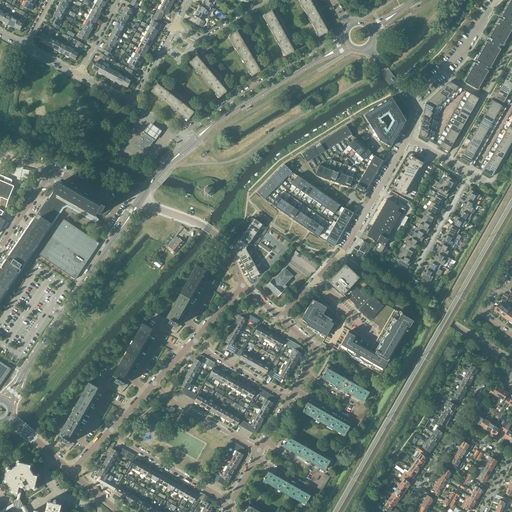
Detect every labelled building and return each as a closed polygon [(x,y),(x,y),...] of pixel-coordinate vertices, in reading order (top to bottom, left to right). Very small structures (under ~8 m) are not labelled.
[(62,0),(60,6),(67,10),(70,4),(62,0)] [(100,0),(98,0),(96,4),(103,8),(106,3),(100,0)] [(172,4),(165,0),(162,5),(170,9),(172,4)] [(204,0),(207,2),(206,5),(212,8),(214,5),(211,4),(213,0),(204,0)] [(313,5),(310,0),(298,0),(304,10),(313,5)] [(511,0),(510,0),(501,17),(502,17),(501,20),(500,19),(489,38),(490,39),(488,42),(487,42),(476,61),(477,61),(476,64),(475,63),(464,82),(478,90),(489,71),(488,70),(489,68),(490,69),(501,50),(500,49),(502,46),(503,46),(511,29),(511,0)] [(30,11),(33,6),(26,1),(23,7),(21,6),(20,9),(26,12),(28,10),(30,11)] [(96,4),(93,10),(101,14),(103,8),(96,4)] [(162,5),(159,11),(164,14),(167,15),(170,9),(162,5)] [(199,5),(196,11),(205,15),(207,17),(212,8),(206,5),(204,8),(199,5)] [(321,19),(313,5),(304,10),(312,24),(321,19)] [(60,6),(57,11),(64,15),(67,10),(60,6)] [(126,6),(123,12),(131,16),(133,11),(134,11),(129,8),(126,6)] [(93,10),(90,15),(98,19),(101,14),(93,10)] [(64,15),(57,11),(54,16),(61,20),(64,15)] [(205,15),(196,11),(194,16),(199,18),(196,24),(202,27),(205,21),(203,20),(205,15)] [(279,24),(272,11),(263,16),(270,29),(279,24)] [(131,16),(123,12),(120,17),(128,21),(131,16)] [(12,17),(6,14),(2,21),(8,24),(12,17)] [(90,15),(87,20),(95,24),(98,19),(90,15)] [(51,22),(54,23),(58,26),(61,20),(54,16),(51,22)] [(160,20),(153,16),(151,20),(148,26),(151,27),(158,31),(161,25),(159,24),(160,20)] [(8,24),(14,27),(18,20),(12,17),(8,24)] [(128,21),(120,17),(117,23),(125,27),(128,21)] [(328,32),(321,19),(312,24),(319,37),(328,32)] [(18,20),(14,27),(20,31),(24,23),(18,20)] [(87,20),(84,26),(92,30),(95,24),(87,20)] [(117,23),(114,28),(122,32),(125,27),(117,23)] [(278,43),(287,38),(279,24),(270,29),(278,43)] [(84,26),(82,31),(89,35),(92,30),(84,26)] [(158,31),(151,27),(148,32),(155,36),(158,31)] [(114,28),(112,33),(119,37),(122,32),(114,28)] [(89,35),(82,31),(79,37),(86,41),(89,35)] [(245,45),(237,31),(228,36),(236,50),(245,45)] [(145,37),(152,42),(155,36),(148,32),(145,37)] [(112,33),(109,39),(116,43),(119,37),(112,33)] [(40,41),(46,45),(50,37),(44,34),(40,41)] [(56,40),(50,37),(46,45),(52,48),(56,40)] [(142,43),(150,47),(152,42),(145,37),(142,43)] [(294,51),(287,38),(278,43),(285,56),(294,51)] [(109,39),(106,44),(113,48),(116,43),(109,39)] [(62,43),(56,40),(52,48),(58,51),(62,43)] [(68,46),(62,43),(58,51),(64,54),(68,46)] [(149,47),(142,43),(139,48),(147,52),(149,47)] [(103,50),(106,51),(110,54),(111,53),(113,48),(106,44),(103,50)] [(244,63),(253,58),(245,45),(236,50),(244,63)] [(64,54),(70,57),(74,50),(68,46),(64,54)] [(147,52),(139,48),(136,54),(144,58),(147,52)] [(74,50),(70,57),(76,60),(80,53),(74,50)] [(144,58),(136,54),(133,59),(141,63),(144,58)] [(199,75),(207,68),(197,56),(189,63),(199,75)] [(244,63),(252,77),(261,71),(253,58),(244,63)] [(141,63),(133,59),(130,65),(132,66),(138,69),(141,63)] [(93,69),(98,72),(103,65),(97,61),(93,69)] [(98,72),(104,75),(108,68),(103,65),(98,72)] [(104,75),(110,78),(114,71),(108,68),(104,75)] [(217,80),(207,68),(199,75),(209,86),(217,80)] [(110,78),(116,81),(120,74),(114,71),(110,78)] [(126,77),(120,74),(116,81),(122,85),(126,77)] [(122,85),(128,88),(132,80),(128,78),(130,76),(127,75),(126,77),(122,85)] [(209,86),(219,98),(227,91),(217,80),(209,86)] [(511,88),(511,84),(505,80),(502,84),(511,90),(511,88)] [(454,91),(457,86),(449,82),(445,86),(454,91)] [(170,93),(158,84),(151,92),(164,101),(170,93)] [(511,90),(502,84),(500,89),(509,94),(511,90)] [(451,95),(454,91),(445,86),(441,89),(450,94),(451,95)] [(450,94),(441,89),(437,93),(446,98),(447,99),(450,94)] [(497,93),(506,99),(509,94),(500,89),(497,93)] [(182,103),(170,93),(164,101),(176,111),(182,103)] [(446,98),(437,93),(433,96),(442,101),(443,102),(446,98)] [(478,98),(470,93),(468,98),(476,103),(478,98)] [(506,99),(497,93),(495,98),(504,103),(506,99)] [(442,101),(433,96),(429,100),(438,105),(439,106),(442,101)] [(387,113),(388,112),(389,113),(396,108),(397,107),(392,98),(386,101),(387,103),(383,105),(382,104),(387,113)] [(476,103),(468,98),(465,102),(473,107),(476,103)] [(438,105),(429,100),(426,103),(436,109),(438,105)] [(499,110),(502,106),(493,101),(490,105),(491,105),(499,110)] [(473,107),(465,102),(462,107),(471,112),(473,107)] [(176,111),(188,120),(194,112),(182,103),(176,111)] [(436,109),(426,103),(425,104),(426,104),(425,106),(426,107),(425,109),(433,114),(436,109)] [(380,118),(387,113),(382,104),(381,104),(382,106),(378,108),(377,107),(374,109),(380,118)] [(499,110),(491,105),(488,110),(497,115),(499,110)] [(471,112),(462,107),(460,111),(468,116),(471,112)] [(389,113),(394,121),(403,115),(400,111),(399,112),(396,108),(389,113)] [(378,119),(380,118),(374,109),(375,111),(371,113),(370,112),(364,115),(369,124),(378,119)] [(435,114),(433,114),(425,109),(424,112),(425,113),(424,114),(432,119),(435,114)] [(497,115),(488,110),(485,114),(494,119),(497,115)] [(468,116),(460,111),(457,116),(466,121),(468,116)] [(434,120),(432,119),(424,114),(423,117),(424,118),(423,120),(431,124),(434,120)] [(494,119),(485,114),(483,119),(492,124),(494,119)] [(394,121),(392,124),(401,130),(401,129),(400,128),(402,124),(403,125),(406,121),(403,115),(394,121)] [(466,121),(457,116),(455,120),(463,125),(466,121)] [(384,128),(385,127),(386,127),(387,127),(383,121),(381,122),(378,119),(369,124),(370,124),(372,128),(375,133),(384,127),(384,128)] [(492,124),(483,119),(480,123),(489,128),(492,124)] [(432,125),(431,124),(423,120),(422,122),(423,123),(422,125),(430,129),(432,125)] [(463,125),(455,120),(452,125),(461,130),(463,125)] [(143,133),(144,134),(153,141),(154,142),(162,131),(150,123),(143,133)] [(489,128),(480,123),(478,128),(487,133),(489,128)] [(392,124),(388,131),(387,132),(387,133),(396,138),(395,137),(397,133),(398,134),(401,130),(392,124)] [(347,137),(352,134),(346,125),(341,128),(347,137)] [(431,130),(430,129),(422,125),(420,127),(422,128),(421,130),(429,135),(431,130)] [(450,129),(458,134),(461,130),(452,125),(450,129)] [(380,141),(382,142),(387,133),(387,132),(384,128),(384,127),(375,133),(380,141)] [(341,128),(341,129),(337,131),(342,140),(347,137),(341,128)] [(487,133),(478,128),(475,132),(484,137),(487,133)] [(450,129),(447,134),(456,139),(458,134),(450,129)] [(429,135),(421,130),(419,133),(421,134),(420,136),(426,139),(429,135)] [(147,131),(136,146),(145,152),(155,137),(147,131)] [(337,131),(336,131),(337,131),(333,134),(332,134),(338,143),(342,140),(337,131)] [(511,134),(506,131),(503,136),(511,140),(511,134)] [(475,132),(473,136),(482,142),(484,137),(475,132)] [(382,142),(383,141),(387,143),(386,145),(391,147),(396,138),(387,133),(382,142)] [(332,134),(328,137),(328,136),(328,137),(334,146),(338,143),(332,134)] [(456,139),(447,134),(445,138),(454,143),(456,139)] [(482,142),(473,136),(470,141),(479,146),(482,142)] [(511,140),(503,136),(501,140),(510,145),(511,141),(511,140)] [(328,137),(324,139),(329,148),(334,146),(328,137)] [(359,141),(356,138),(355,138),(351,143),(354,146),(359,141)] [(445,138),(442,143),(451,148),(454,143),(445,138)] [(324,139),(323,139),(324,140),(320,142),(319,142),(325,151),(329,148),(324,139)] [(510,145),(501,140),(498,145),(507,150),(510,145)] [(363,145),(359,142),(360,141),(359,141),(354,146),(358,150),(363,145)] [(479,146),(470,141),(468,145),(477,151),(479,146)] [(319,142),(315,145),(321,154),(325,151),(319,142)] [(451,148),(442,143),(440,147),(449,152),(451,148)] [(315,145),(311,148),(311,147),(316,156),(321,154),(315,145)] [(367,148),(366,148),(363,145),(358,150),(362,153),(367,148)] [(477,151),(468,145),(465,150),(474,155),(477,151)] [(507,150),(498,145),(496,149),(505,154),(507,150)] [(312,159),(316,156),(311,147),(311,148),(307,150),(306,150),(312,159)] [(362,153),(366,157),(371,152),(370,152),(367,149),(367,148),(362,153)] [(505,154),(496,149),(493,154),(502,159),(505,154)] [(306,150),(301,154),(307,162),(312,159),(306,150)] [(474,155),(465,150),(462,154),(471,159),(474,155)] [(471,159),(462,154),(460,159),(469,164),(471,159)] [(502,159),(493,154),(491,158),(500,163),(502,159)] [(383,161),(374,156),(371,161),(380,166),(381,166),(380,166),(383,161)] [(398,180),(392,190),(403,196),(422,162),(411,156),(397,180),(398,180)] [(500,163),(491,158),(488,163),(497,168),(500,163)] [(380,166),(371,161),(368,166),(378,171),(380,166)] [(497,168),(488,163),(485,167),(495,172),(497,168)] [(280,168),(280,169),(287,176),(292,172),(288,168),(287,167),(284,164),(282,167),(280,168)] [(324,167),(319,166),(315,176),(316,176),(320,177),(324,167)] [(378,171),(368,166),(366,170),(375,176),(375,175),(378,171)] [(329,169),(324,167),(320,177),(320,178),(321,177),(325,179),(329,169)] [(495,172),(485,167),(483,172),(492,177),(495,172)] [(276,172),(284,180),(287,176),(280,169),(278,171),(276,172)] [(334,171),(329,169),(325,179),(330,181),(334,171)] [(375,176),(366,170),(363,175),(372,180),(373,180),(372,180),(375,176)] [(338,172),(334,171),(330,181),(335,182),(334,183),(335,183),(338,172)] [(284,180),(276,172),(276,173),(274,175),(274,174),(274,175),(273,176),(272,176),(280,184),(284,180)] [(343,174),(338,172),(335,183),(335,182),(339,184),(343,174)] [(0,231),(6,221),(0,217),(0,216),(1,215),(2,215),(3,215),(4,215),(4,214),(8,200),(14,187),(14,186),(13,186),(10,185),(12,182),(12,181),(12,180),(11,180),(11,179),(0,174),(0,231)] [(348,176),(343,174),(339,184),(340,184),(344,186),(348,176)] [(372,180),(363,175),(360,180),(370,185),(372,180)] [(269,180),(268,180),(276,188),(280,184),(272,176),(270,178),(270,179),(269,180)] [(302,179),(300,178),(300,177),(298,176),(292,184),(296,187),(302,179)] [(353,178),(348,176),(344,186),(345,186),(349,188),(353,178)] [(457,182),(447,176),(445,181),(444,180),(441,184),(441,185),(450,190),(451,190),(454,186),(454,187),(457,182)] [(302,179),(296,187),(300,190),(306,182),(306,181),(306,182),(304,180),(302,179)] [(276,188),(268,180),(267,182),(266,182),(265,184),(272,191),(276,188)] [(370,185),(360,180),(358,184),(367,190),(367,189),(369,185),(370,185)] [(306,182),(300,190),(304,193),(310,184),(310,185),(308,183),(306,182)] [(441,184),(438,182),(435,187),(439,189),(436,193),(445,198),(444,198),(446,199),(449,194),(448,194),(450,190),(441,185),(441,184)] [(93,220),(95,221),(98,218),(96,216),(98,213),(104,216),(108,213),(107,212),(110,208),(111,209),(112,208),(105,201),(102,204),(102,205),(101,207),(63,185),(62,186),(59,185),(60,183),(59,183),(56,189),(54,193),(51,196),(68,205),(73,208),(93,220)] [(272,191),(265,184),(264,184),(265,184),(263,186),(261,188),(268,195),(272,191)] [(310,184),(304,193),(308,196),(314,188),(315,187),(314,187),(313,186),(312,186),(310,185),(311,185),(310,184)] [(367,190),(358,184),(355,190),(364,195),(367,190)] [(215,189),(212,186),(208,186),(205,188),(204,192),(207,196),(211,196),(214,194),(215,189)] [(315,188),(315,187),(314,188),(308,196),(313,199),(319,190),(318,190),(317,189),(315,188)] [(268,195),(261,188),(257,192),(260,195),(264,199),(268,195)] [(323,193),(321,192),(319,191),(319,190),(313,199),(317,202),(323,193)] [(467,199),(476,204),(478,200),(477,200),(480,195),(471,190),(468,195),(466,199),(467,199)] [(445,198),(436,193),(435,192),(432,197),(432,196),(429,201),(432,203),(432,202),(439,206),(441,202),(442,203),(444,198),(445,198)] [(327,196),(325,195),(323,193),(317,202),(321,205),(327,196)] [(68,205),(51,196),(50,199),(62,207),(63,207),(68,205)] [(275,208),(276,208),(282,199),(277,196),(271,204),(271,205),(272,205),(274,206),(276,207),(275,208)] [(331,199),(329,198),(327,196),(321,205),(325,208),(331,199)] [(51,224),(61,210),(61,209),(63,207),(62,207),(50,199),(48,201),(47,200),(46,201),(37,214),(41,216),(41,217),(51,224)] [(282,199),(276,208),(278,209),(280,210),(280,211),(286,202),(282,199)] [(331,199),(325,208),(329,211),(335,202),(336,202),(335,202),(334,201),(333,201),(331,199),(332,199),(331,199)] [(397,211),(400,207),(387,199),(366,236),(379,243),(375,251),(386,257),(390,251),(384,247),(389,239),(387,238),(401,213),(397,211)] [(476,204),(467,199),(467,200),(465,203),(464,203),(461,208),(463,209),(463,208),(471,213),(473,209),(474,209),(477,205),(476,204)] [(284,213),(290,205),(286,202),(280,211),(282,212),(284,213)] [(336,202),(335,202),(329,211),(334,214),(340,205),(339,205),(338,204),(338,203),(338,204),(336,202)] [(439,206),(432,202),(432,203),(430,206),(429,206),(426,211),(427,211),(435,216),(436,216),(438,212),(441,207),(439,206)] [(288,216),(294,208),(290,205),(284,213),(284,214),(284,213),(286,215),(287,215),(288,216)] [(292,219),(299,211),(294,208),(288,216),(288,217),(289,216),(290,218),(291,218),(292,219)] [(341,213),(351,218),(352,216),(354,213),(350,211),(349,211),(345,208),(344,208),(341,213)] [(466,222),(468,223),(471,219),(470,218),(472,214),(471,213),(463,208),(463,209),(460,213),(461,213),(458,217),(466,222)] [(296,222),(297,222),(303,213),(299,211),(292,219),(293,219),(295,221),(297,222),(296,222)] [(427,211),(425,215),(424,215),(422,219),(431,225),(434,221),(437,216),(436,216),(435,216),(427,211)] [(301,225),(307,216),(303,213),(297,222),(299,223),(299,224),(301,225)] [(351,218),(341,213),(339,218),(348,223),(349,221),(350,218),(351,218)] [(0,300),(12,283),(21,269),(20,268),(22,265),(23,265),(28,259),(51,224),(41,217),(41,216),(37,214),(9,256),(13,259),(11,262),(7,259),(0,269),(0,300)] [(305,228),(311,219),(307,216),(301,225),(303,226),(303,227),(305,228)] [(466,222),(458,217),(456,216),(454,221),(452,225),(460,230),(462,231),(464,227),(463,226),(466,222)] [(422,219),(419,217),(416,222),(420,224),(417,228),(426,233),(427,234),(430,229),(429,229),(431,225),(422,219)] [(348,223),(339,218),(336,222),(345,228),(345,227),(346,226),(347,225),(346,225),(348,223)] [(43,249),(39,255),(75,279),(100,243),(64,219),(45,247),(45,248),(44,248),(44,249),(43,249)] [(254,219),(251,223),(261,230),(264,226),(264,225),(254,219)] [(311,219),(305,228),(307,229),(307,230),(307,229),(309,231),(315,222),(311,219)] [(313,234),(319,225),(315,222),(309,231),(311,232),(312,232),(313,234)] [(345,228),(336,222),(333,227),(343,232),(344,230),(345,228)] [(258,234),(261,230),(251,223),(248,227),(257,233),(258,234)] [(460,230),(452,225),(451,224),(448,229),(446,233),(456,239),(459,241),(462,236),(458,234),(460,230)] [(319,225),(313,234),(314,234),(316,235),(318,236),(317,237),(318,237),(324,228),(319,225)] [(254,237),(257,233),(248,227),(245,231),(254,237)] [(331,232),(340,237),(341,235),(342,232),(343,233),(343,232),(333,227),(331,232)] [(426,233),(417,228),(416,227),(413,232),(414,233),(412,236),(419,241),(421,242),(424,237),(423,237),(426,233)] [(251,241),(254,237),(245,231),(242,235),(251,241)] [(340,237),(331,232),(328,236),(337,242),(337,241),(338,240),(339,239),(338,239),(340,237)] [(442,242),(450,247),(452,243),(453,244),(456,239),(446,233),(444,237),(443,237),(441,242),(442,243),(442,242)] [(248,246),(251,241),(242,235),(239,240),(248,246)] [(419,241),(412,236),(409,235),(407,239),(408,240),(405,244),(406,245),(407,245),(415,250),(418,245),(417,245),(419,241)] [(337,242),(328,236),(325,242),(330,245),(334,247),(336,244),(337,242)] [(179,239),(171,248),(176,253),(184,243),(179,239)] [(239,240),(239,239),(238,240),(239,239),(240,240),(238,243),(237,242),(234,246),(233,247),(233,248),(233,249),(233,250),(234,251),(236,255),(236,254),(238,254),(239,256),(237,257),(238,257),(248,252),(246,249),(246,248),(248,246),(239,240)] [(358,250),(354,248),(352,252),(365,259),(372,246),(363,241),(358,250)] [(438,252),(446,256),(449,252),(452,248),(450,247),(442,242),(442,243),(440,246),(439,246),(436,251),(438,252)] [(415,250),(407,245),(406,245),(404,249),(403,249),(401,253),(411,259),(413,255),(416,250),(415,250)] [(241,261),(250,256),(248,252),(238,257),(241,261)] [(411,259),(401,253),(399,252),(396,256),(400,259),(397,263),(407,269),(410,264),(409,263),(412,259),(411,259)] [(438,252),(436,256),(436,255),(433,260),(442,265),(442,266),(443,266),(445,261),(449,264),(452,259),(446,256),(438,252)] [(243,266),(254,260),(251,255),(250,256),(241,261),(243,266)] [(433,260),(432,259),(429,264),(427,268),(439,275),(439,276),(440,276),(443,272),(440,270),(442,266),(442,265),(433,260)] [(246,270),(256,264),(254,260),(243,266),(246,270)] [(258,270),(259,269),(256,264),(246,270),(248,275),(257,270),(258,270)] [(336,274),(328,282),(343,296),(344,295),(354,284),(360,278),(353,271),(352,270),(345,264),(336,274)] [(169,322),(167,321),(165,326),(175,335),(183,326),(176,322),(206,270),(197,265),(167,318),(170,320),(169,322)] [(427,268),(426,268),(424,272),(424,271),(421,276),(430,282),(433,277),(437,280),(439,276),(439,275),(427,268)] [(283,293),(282,293),(285,289),(282,287),(293,276),(285,269),(275,280),(274,279),(267,286),(278,297),(281,294),(282,294),(281,293),(282,293),(283,293)] [(251,279),(260,274),(258,270),(257,270),(248,275),(251,279)] [(354,284),(344,295),(352,302),(359,309),(358,310),(370,321),(371,319),(384,306),(372,295),(369,298),(354,284)] [(309,306),(302,319),(307,324),(307,325),(326,336),(334,324),(333,324),(330,322),(332,319),(329,318),(323,314),(327,307),(316,301),(311,306),(309,306)] [(495,310),(500,314),(505,307),(500,303),(495,310)] [(341,345),(340,347),(346,350),(346,351),(344,353),(370,368),(381,374),(408,327),(409,327),(413,321),(412,320),(409,318),(401,314),(397,312),(397,311),(394,310),(385,304),(384,306),(371,319),(382,330),(378,337),(376,340),(370,351),(374,352),(373,354),(352,342),(355,336),(348,332),(341,345)] [(500,314),(505,317),(510,311),(505,307),(500,314)] [(245,323),(248,324),(249,321),(257,326),(260,321),(246,313),(244,312),(243,314),(238,311),(237,313),(240,315),(237,321),(244,325),(245,323)] [(237,321),(234,326),(241,330),(244,325),(237,321)] [(116,378),(115,381),(114,380),(111,384),(121,393),(129,385),(123,381),(152,329),(143,323),(113,376),(116,378)] [(231,332),(238,335),(241,330),(234,326),(231,332)] [(264,329),(258,326),(254,333),(260,336),(264,329)] [(269,332),(264,329),(260,336),(265,339),(269,332)] [(231,332),(228,337),(235,341),(237,342),(238,339),(236,338),(238,335),(231,332)] [(265,339),(270,342),(274,335),(269,332),(265,339)] [(270,342),(275,345),(279,338),(274,335),(270,342)] [(237,342),(235,341),(228,337),(225,342),(229,344),(226,349),(232,352),(234,347),(237,342)] [(279,338),(275,345),(281,348),(285,341),(279,338)] [(295,349),(292,355),(299,359),(302,353),(298,351),(295,349)] [(243,352),(239,359),(245,362),(248,355),(250,353),(244,350),(243,352)] [(246,365),(249,366),(250,365),(254,358),(248,355),(245,362),(247,363),(246,365)] [(292,355),(289,360),(296,364),(299,359),(292,355)] [(250,365),(255,368),(259,361),(254,358),(250,365)] [(195,359),(192,364),(199,368),(202,363),(201,362),(198,360),(195,359)] [(284,364),(286,365),(293,369),(296,364),(289,360),(287,359),(284,364)] [(0,385),(11,369),(0,361),(0,385)] [(255,368),(260,371),(264,364),(259,361),(255,368)] [(476,365),(470,362),(468,365),(470,366),(468,371),(475,375),(478,370),(474,367),(476,365)] [(192,364),(189,369),(196,374),(199,368),(192,364)] [(264,364),(260,371),(266,374),(270,367),(264,364)] [(286,365),(284,364),(281,369),(283,370),(290,374),(293,369),(286,365)] [(214,368),(210,375),(208,377),(211,379),(212,377),(215,379),(215,378),(219,371),(214,368)] [(322,377),(336,385),(341,376),(327,368),(322,377)] [(189,369),(186,375),(193,379),(196,374),(189,369)] [(290,374),(283,370),(280,375),(277,374),(275,379),(280,382),(283,377),(287,380),(290,374)] [(224,374),(219,371),(215,378),(220,381),(224,374)] [(475,375),(468,371),(465,376),(472,380),(475,375)] [(227,374),(226,375),(225,374),(224,374),(220,381),(219,383),(221,384),(222,382),(226,384),(230,377),(230,375),(227,374)] [(186,375),(183,380),(190,384),(193,379),(186,375)] [(336,385),(350,393),(355,384),(341,376),(336,385)] [(465,376),(462,381),(469,385),(472,380),(465,376)] [(231,387),(235,380),(230,377),(226,384),(231,387)] [(190,384),(183,380),(180,385),(184,387),(186,389),(187,389),(190,384)] [(235,380),(231,387),(236,390),(240,383),(235,380)] [(466,390),(469,385),(462,381),(459,386),(466,390)] [(60,439),(57,443),(67,452),(75,443),(69,440),(98,387),(89,382),(59,435),(63,437),(61,439),(60,439)] [(236,390),(241,393),(245,386),(245,385),(245,386),(240,383),(236,390)] [(355,384),(350,393),(364,401),(369,392),(355,384)] [(245,386),(241,393),(247,396),(251,389),(251,388),(251,389),(246,386),(245,386)] [(463,396),(466,390),(459,386),(456,391),(463,396)] [(496,399),(497,398),(502,390),(497,386),(495,390),(492,388),(489,393),(492,395),(492,394),(495,395),(494,396),(495,397),(494,397),(495,398),(496,399)] [(251,401),(256,392),(256,391),(256,392),(251,389),(247,396),(245,398),(251,401)] [(502,390),(498,397),(501,399),(503,400),(502,401),(505,403),(508,398),(505,397),(508,393),(502,390)] [(456,391),(453,397),(458,400),(460,401),(463,396),(456,391)] [(200,405),(204,398),(205,396),(199,393),(198,395),(194,402),(197,404),(200,405)] [(511,405),(511,397),(510,400),(508,398),(505,403),(503,407),(503,408),(505,409),(508,403),(511,405)] [(205,408),(209,401),(204,398),(200,405),(205,408)] [(273,403),(271,401),(268,400),(265,398),(262,403),(263,404),(270,408),(272,406),(273,406),(274,404),(273,403)] [(205,408),(210,411),(214,404),(215,402),(210,399),(209,401),(205,408)] [(448,404),(446,407),(454,411),(457,406),(451,403),(449,402),(450,401),(448,399),(447,401),(446,402),(448,404)] [(317,420),(322,411),(308,403),(303,412),(317,420)] [(210,411),(215,414),(220,407),(214,404),(210,411)] [(270,408),(263,404),(260,409),(267,413),(270,408)] [(483,404),(482,406),(481,407),(491,413),(493,410),(483,404)] [(215,414),(221,417),(225,410),(220,407),(215,414)] [(446,407),(444,412),(451,417),(454,411),(446,407)] [(257,415),(264,419),(267,413),(260,409),(257,415)] [(221,417),(226,420),(230,413),(225,410),(221,417)] [(331,428),(336,419),(322,411),(317,420),(331,428)] [(444,412),(441,417),(448,422),(451,417),(444,412)] [(226,420),(231,423),(235,416),(230,413),(226,420)] [(235,416),(231,423),(237,426),(242,416),(239,415),(238,417),(235,416)] [(264,419),(257,415),(254,420),(261,424),(264,419)] [(474,423),(480,426),(484,419),(479,416),(474,423)] [(448,422),(441,417),(439,421),(436,420),(435,423),(437,424),(438,423),(445,427),(448,422)] [(508,422),(508,423),(510,420),(505,417),(500,425),(500,424),(498,427),(495,425),(490,433),(496,436),(496,435),(499,437),(502,432),(508,422)] [(331,428),(345,436),(350,427),(336,419),(331,428)] [(480,426),(485,429),(489,422),(484,419),(480,426)] [(261,424),(254,420),(251,425),(258,429),(261,424)] [(485,429),(490,433),(495,425),(489,422),(485,429)] [(428,430),(431,432),(433,433),(440,438),(443,433),(441,432),(437,428),(436,428),(434,432),(429,428),(428,430)] [(503,437),(508,441),(511,434),(511,433),(508,430),(507,430),(506,433),(503,437)] [(433,433),(429,438),(436,443),(440,438),(433,433)] [(433,448),(436,443),(429,438),(427,441),(420,436),(419,438),(421,439),(433,448)] [(283,446),(297,454),(302,445),(288,437),(283,446)] [(422,448),(429,453),(433,448),(421,439),(420,441),(423,443),(425,445),(422,448)] [(463,442),(460,447),(466,451),(467,451),(469,452),(473,446),(470,444),(469,445),(463,442)] [(297,454),(311,462),(316,453),(302,445),(297,454)] [(124,456),(127,451),(119,446),(116,451),(119,452),(119,453),(124,456)] [(460,447),(457,452),(463,456),(466,451),(460,447)] [(109,454),(116,458),(119,452),(112,449),(109,454)] [(234,456),(241,460),(244,455),(241,453),(238,452),(237,451),(234,456)] [(457,452),(454,457),(460,461),(463,456),(457,452)] [(316,453),(311,462),(325,470),(331,461),(316,453)] [(114,460),(116,458),(109,454),(106,459),(113,463),(117,465),(118,462),(114,460)] [(420,454),(417,459),(424,464),(427,459),(423,456),(420,454)] [(234,456),(231,461),(238,466),(241,460),(234,456)] [(489,456),(486,462),(494,467),(497,461),(489,456)] [(460,461),(454,457),(451,463),(457,466),(460,461)] [(103,464),(110,468),(113,470),(115,467),(112,465),(113,463),(106,459),(103,464)] [(417,459),(413,463),(420,468),(424,464),(417,459)] [(130,467),(135,470),(140,463),(134,460),(130,467)] [(238,466),(231,461),(228,467),(235,471),(238,466)] [(9,482),(12,488),(11,492),(18,494),(20,487),(23,487),(28,489),(31,488),(35,489),(38,475),(34,474),(30,469),(31,465),(18,462),(17,466),(12,469),(8,468),(5,482),(9,482)] [(494,467),(486,462),(484,464),(486,465),(485,468),(491,472),(494,467)] [(135,470),(141,473),(145,466),(140,463),(135,470)] [(413,463),(410,468),(417,473),(420,468),(413,463)] [(103,464),(100,470),(107,473),(110,475),(113,470),(110,468),(103,464)] [(141,473),(146,476),(150,469),(145,466),(141,473)] [(228,467),(225,472),(232,476),(235,471),(228,467)] [(483,467),(480,472),(488,477),(491,472),(485,468),(483,467)] [(417,473),(410,468),(406,473),(411,477),(413,478),(417,473)] [(445,468),(442,474),(448,478),(452,472),(445,468)] [(146,476),(151,479),(155,472),(150,469),(146,476)] [(97,475),(110,482),(113,477),(110,475),(107,473),(100,470),(97,475)] [(283,479),(268,471),(263,481),(277,489),(283,479)] [(151,479),(156,482),(160,475),(155,472),(151,479)] [(232,476),(225,472),(222,477),(223,478),(226,480),(229,481),(232,476)] [(480,472),(477,477),(485,482),(488,477),(480,472)] [(442,474),(439,479),(445,483),(448,478),(442,474)] [(156,482),(161,485),(166,478),(160,475),(156,482)] [(161,485),(167,488),(171,481),(166,478),(161,485)] [(111,483),(105,479),(102,484),(108,488),(111,483)] [(297,487),(283,479),(277,489),(291,497),(297,487)] [(404,479),(400,484),(407,489),(411,484),(408,482),(404,479)] [(439,479),(436,484),(442,488),(445,489),(446,487),(445,487),(447,483),(445,483),(439,479)] [(167,488),(172,491),(176,483),(171,481),(167,488)] [(115,485),(111,483),(108,488),(114,491),(117,486),(115,485)] [(172,491),(177,494),(181,486),(176,483),(172,491)] [(407,489),(400,484),(397,489),(404,494),(407,489)] [(442,488),(436,484),(433,490),(439,493),(442,488)] [(472,491),(473,492),(480,495),(483,490),(475,485),(472,491)] [(177,494),(182,497),(187,489),(181,486),(177,494)] [(115,494),(120,497),(124,490),(125,489),(122,487),(121,489),(119,487),(115,494)] [(291,497),(305,505),(311,495),(297,487),(291,497)] [(192,492),(187,489),(182,497),(188,500),(192,492)] [(397,489),(393,493),(400,498),(404,494),(397,489)] [(120,497),(125,500),(129,493),(124,490),(120,497)] [(192,492),(188,500),(193,503),(197,495),(192,492)] [(473,492),(470,497),(477,501),(480,495),(473,492)] [(125,500),(130,503),(135,496),(129,493),(125,500)] [(400,498),(393,493),(390,498),(397,503),(400,498)] [(427,495),(424,501),(430,504),(434,499),(427,495)] [(130,503),(136,506),(140,498),(135,496),(130,503)] [(465,501),(467,502),(474,506),(477,501),(470,497),(468,496),(465,501)] [(145,501),(140,498),(136,506),(141,509),(145,501)] [(390,498),(386,503),(393,508),(397,503),(390,498)] [(17,501),(13,503),(14,506),(15,507),(16,507),(16,508),(17,508),(18,508),(19,508),(20,508),(21,507),(24,506),(20,500),(19,499),(17,501)] [(62,511),(61,510),(62,505),(56,503),(57,501),(56,499),(54,500),(53,503),(48,501),(45,511),(38,511),(39,511),(34,510),(33,511),(62,511)] [(500,500),(498,506),(504,508),(506,503),(500,500)] [(150,504),(145,501),(141,509),(146,511),(150,504)] [(206,505),(204,508),(211,511),(214,507),(211,504),(207,502),(207,503),(206,502),(205,501),(204,503),(206,505)] [(430,504),(424,501),(421,506),(427,510),(430,504)] [(465,501),(461,507),(464,509),(464,508),(471,511),(474,506),(467,502),(465,501)] [(390,511),(393,508),(386,503),(383,508),(380,505),(381,503),(378,502),(376,506),(383,511),(385,510),(388,511),(390,511)]
